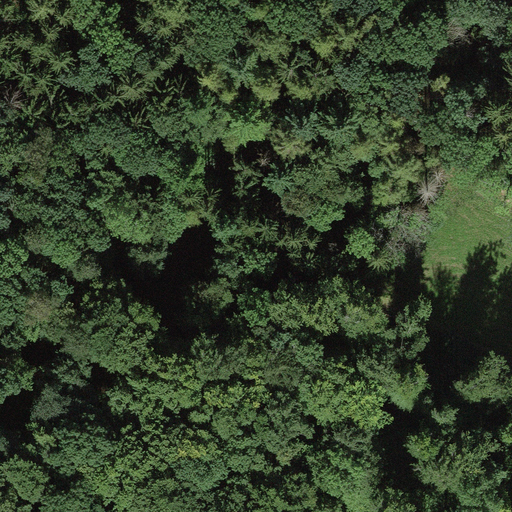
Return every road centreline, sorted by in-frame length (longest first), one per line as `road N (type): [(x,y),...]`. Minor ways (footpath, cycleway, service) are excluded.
road 1 (track): [(178,236),(511,363)]
road 2 (track): [(178,236),(0,133)]
